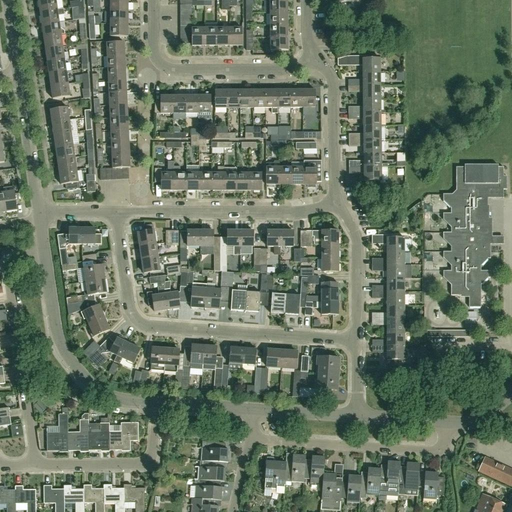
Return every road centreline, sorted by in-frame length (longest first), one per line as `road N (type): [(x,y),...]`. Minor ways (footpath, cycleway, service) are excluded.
road 1 (residential): [(356,342),(136,320),(120,296),(117,214)]
road 2 (residential): [(33,467),(6,260),(42,249)]
road 3 (residential): [(317,56),(294,69),(173,73),(154,56),(153,0)]
road 4 (residential): [(117,214),(296,212),(337,200)]
road 5 (residential): [(157,406),(98,394),(68,364),(54,330),(42,249)]
road 6 (residential): [(353,416),(157,406)]
road 7 (residential): [(33,467),(141,464),(152,451),(157,406)]
road 8 (residential): [(511,393),(463,424),(353,416)]
road 9 (residential): [(317,56),(330,94),(337,200)]
road 10 (residential): [(337,200),(354,253),(356,342)]
road 11 (residential): [(39,216),(15,76)]
